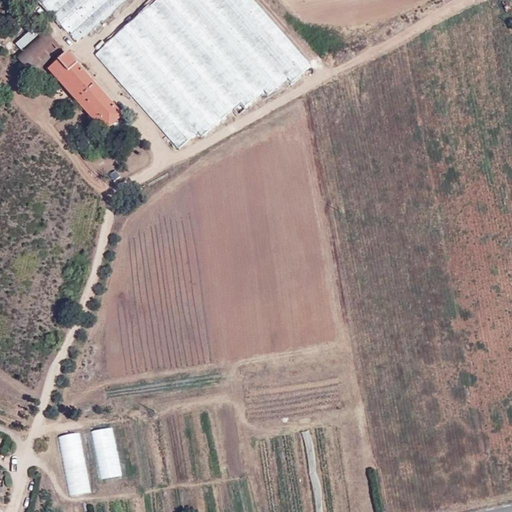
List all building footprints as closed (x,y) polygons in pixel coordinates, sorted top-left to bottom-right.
[(39,0),(76,42),(124,0),(39,0)] [(253,0),(157,0),(95,55),(179,148),(198,131),(202,136),(240,102),(245,106),(264,89),(268,94),(287,77),(292,82),(311,65),(253,0)] [(16,55),(33,76),(62,50),(44,29),(16,55)] [(67,52),(52,65),(107,126),(108,128),(119,118),(120,112),(67,52)] [(107,126),(52,65),(48,68),(103,129),(107,126)] [(245,108),(240,102),(233,109),(239,114),(245,108)] [(115,428),(92,433),(101,481),(124,477),(115,428)] [(71,498),(93,493),(82,434),(59,438),(71,498)]
